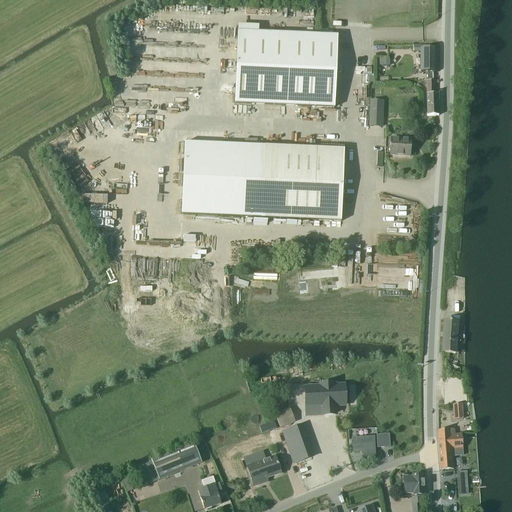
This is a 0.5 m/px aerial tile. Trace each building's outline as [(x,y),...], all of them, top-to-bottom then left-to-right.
[(238,32),(235,104),(334,108),(337,37),(238,32)] [(426,82),(427,117),(438,117),(438,95),(435,95),(435,82),(433,82),(433,73),(437,73),(437,49),(431,49),(421,49),(421,52),(421,73),(426,73),(426,82)] [(151,74),(152,63),(140,62),(140,59),(135,58),(134,74),(151,74)] [(366,72),(365,85),(373,85),(374,73),(366,72)] [(370,108),(369,127),(381,127),(382,108),(370,108)] [(391,140),(390,157),(410,158),(411,140),(391,140)] [(184,144),(181,215),(241,218),(341,222),(344,150),(259,147),(244,146),(184,144)] [(379,312),(408,314),(410,289),(385,287),(385,290),(380,289),(379,312)] [(444,321),(442,346),(446,346),(445,353),(455,354),(457,322),(444,321)] [(318,386),(303,386),(305,417),(320,416),(320,417),(337,416),(337,408),(346,407),(345,384),(335,385),(335,383),(318,384),(318,386)] [(454,420),(463,419),(462,405),(453,405),(454,420)] [(288,410),(275,415),(279,428),(293,423),(288,410)] [(262,434),(276,430),(274,422),(259,427),(262,434)] [(298,427),(282,433),(293,464),(309,458),(298,427)] [(451,436),(454,436),(454,430),(438,431),(439,445),(452,444),(451,436)] [(377,436),(378,448),(390,447),(389,435),(377,436)] [(452,444),(439,445),(441,470),(453,469),(452,452),(459,452),(462,449),(461,445),(462,445),(461,435),(454,436),(451,436),(452,444)] [(375,459),(374,437),(351,438),(352,453),(363,453),(363,460),(375,459)] [(201,464),(194,444),(152,460),(159,480),(201,464)] [(275,457),(247,467),(254,487),(264,483),(263,480),(280,474),(277,466),(278,466),(275,457)] [(422,476),(416,477),(412,477),(412,479),(404,479),(404,495),(413,494),(413,496),(422,496),(423,496),(422,476)] [(201,481),(204,489),(198,491),(200,498),(201,498),(205,510),(220,505),(217,494),(221,492),(219,484),(215,485),(213,477),(201,481)] [(467,489),(466,477),(457,478),(458,490),(467,489)] [(103,487),(86,494),(92,511),(103,511),(112,509),(103,487)] [(422,496),(413,496),(411,496),(412,511),(422,511),(421,504),(423,504),(422,496)]
